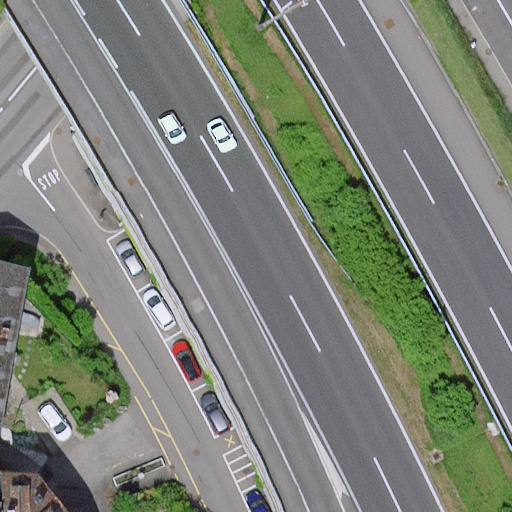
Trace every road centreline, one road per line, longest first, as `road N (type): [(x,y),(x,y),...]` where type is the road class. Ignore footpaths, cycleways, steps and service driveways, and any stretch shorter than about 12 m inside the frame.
road 1 (motorway): [(184,109),(399,511)]
road 2 (motorway): [(184,109),(327,511)]
road 3 (residential): [(0,164),(119,310),(225,511)]
road 4 (motorway): [(511,347),(318,0)]
road 5 (tertiary): [(101,0),(0,119)]
road 6 (motorway): [(117,0),(184,109)]
